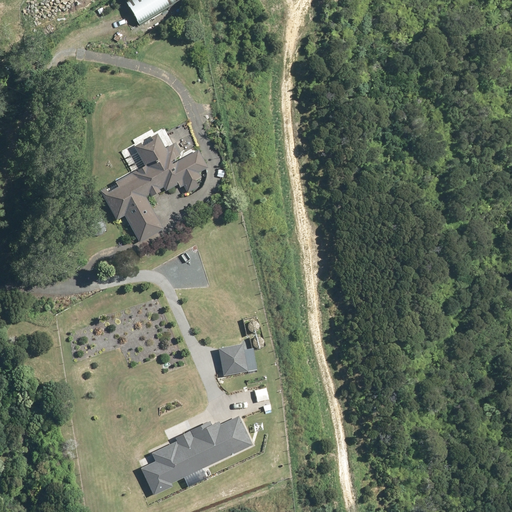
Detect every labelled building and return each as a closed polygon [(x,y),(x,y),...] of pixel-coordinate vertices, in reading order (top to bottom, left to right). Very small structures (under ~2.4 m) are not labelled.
[(180,0),(179,0),(126,0),(123,2),(136,25),(180,0)] [(136,146),(147,166),(99,192),(114,218),(123,213),(138,241),(161,229),(144,198),(161,189),(163,193),(176,187),(178,190),(181,189),(185,195),(197,188),(193,180),(199,177),(196,173),(205,168),(195,149),(169,163),(168,160),(179,154),(173,143),(162,150),(153,134),(149,136),(151,141),(139,148),(137,145),(136,146)] [(106,230),(106,228),(106,226),(106,224),(105,223),(105,221),(103,220),(102,219),(101,218),(99,217),(97,217),(95,217),(94,217),(92,218),(91,219),(89,220),(88,221),(87,223),(87,225),(86,226),(86,228),(87,230),(87,231),(88,233),(89,234),(91,235),(92,236),(94,237),(96,237),(97,237),(99,237),(101,236),(102,235),(104,234),(105,233),(106,231),(106,230)] [(241,342),(217,345),(221,374),(255,369),(252,347),(242,349),(241,342)] [(266,387),(252,389),(254,403),(268,400),(266,387)] [(137,468),(150,495),(172,485),(170,481),(250,445),(236,415),(217,423),(216,420),(208,423),(206,420),(172,436),(174,441),(150,453),(153,460),(137,468)]
